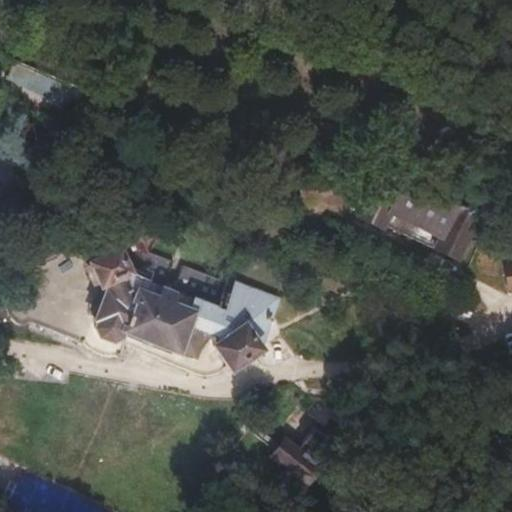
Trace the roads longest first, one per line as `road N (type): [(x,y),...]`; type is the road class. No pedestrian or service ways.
road 1 (residential): [(0,36),(233,137),(511,204)]
road 2 (residential): [(511,324),(408,357),(225,382),(0,352)]
